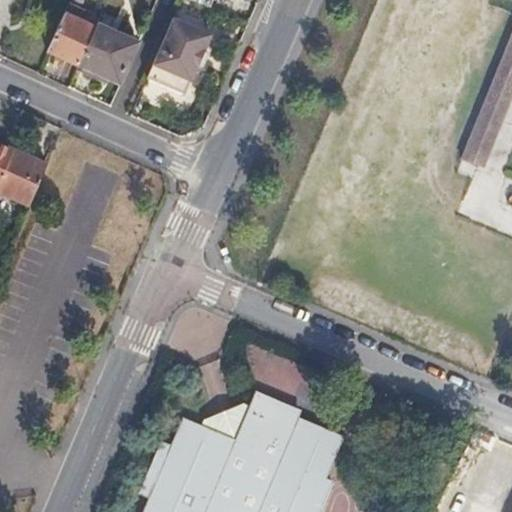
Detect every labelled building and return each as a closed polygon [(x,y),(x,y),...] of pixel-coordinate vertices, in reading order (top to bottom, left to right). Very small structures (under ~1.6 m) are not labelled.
[(66,14),(49,51),(79,65),(95,28),(66,14)] [(171,18),(145,78),(183,94),(210,35),(171,18)] [(95,28),(79,65),(119,83),(138,43),(97,24),(95,28)] [(511,40),(462,162),(484,171),(511,102),(511,40)] [(511,102),(484,171),(491,174),(511,123),(511,102)] [(0,192),(31,206),(48,166),(0,145),(0,192)] [(319,511),(331,484),(327,482),(343,441),(297,421),(300,414),(256,396),(236,443),(182,420),(170,448),(162,444),(140,497),(148,500),(143,511),(319,511)] [(459,511),(505,511),(511,499),(471,483),(459,511)]
